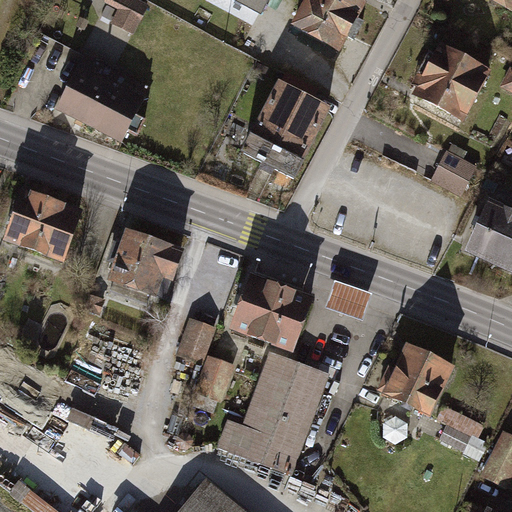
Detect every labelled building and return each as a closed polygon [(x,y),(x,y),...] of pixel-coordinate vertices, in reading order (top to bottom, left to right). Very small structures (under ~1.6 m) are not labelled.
[(114,19),(138,33),(153,6),(142,0),(108,0),(108,1),(120,8),(114,19)] [(352,46),(373,0),(314,0),(304,23),(352,46)] [(511,0),(491,0),(511,11),(511,10),(511,0)] [(484,71),(438,47),(433,56),(426,52),(415,72),(422,76),(413,94),(459,118),(484,71)] [(89,63),(66,109),(128,141),(152,95),(89,63)] [(511,71),(508,69),(500,85),(511,91),(511,71)] [(246,154),(293,177),(327,107),(281,84),(246,154)] [(430,179),(457,194),(457,193),(471,167),(444,153),(430,179)] [(75,214),(21,193),(4,239),(59,260),(75,214)] [(511,214),(487,203),(466,249),(511,270),(511,269),(511,214)] [(177,252),(124,233),(120,246),(112,243),(106,260),(114,263),(108,279),(161,298),(177,252)] [(307,300),(248,278),(230,328),(289,350),(307,300)] [(361,322),(371,294),(333,281),(324,308),(361,322)] [(86,295),(81,308),(93,312),(97,299),(86,295)] [(209,328),(191,321),(178,355),(197,362),(209,328)] [(409,349),(405,347),(394,370),(386,366),(376,389),(426,413),(447,368),(423,356),(422,352),(413,348),(409,349)] [(324,377),(266,355),(240,426),(225,421),(215,447),(288,474),(324,377)] [(227,365),(208,358),(196,391),(215,398),(227,365)] [(437,438),(461,450),(468,437),(444,425),(437,438)] [(489,455),(479,475),(501,487),(511,467),(511,465),(511,437),(502,432),(490,456),(489,455)] [(253,511),(214,480),(187,511),(253,511)]
